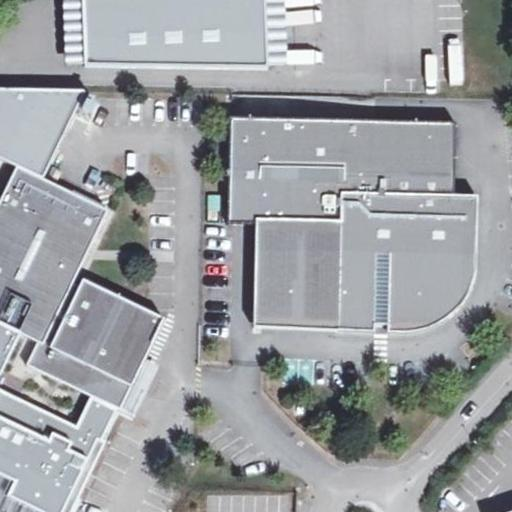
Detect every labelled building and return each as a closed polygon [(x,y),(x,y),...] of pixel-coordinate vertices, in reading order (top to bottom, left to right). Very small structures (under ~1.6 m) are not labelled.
[(79,0),(83,63),(264,62),(261,0),(79,0)] [(47,177),(88,92),(0,89),(0,159),(17,169),(46,182),(47,177)] [(250,227),(257,227),(341,230),(339,332),(375,333),(375,327),(390,328),(390,334),(407,334),(417,333),(427,330),(437,327),(446,321),(454,314),(462,306),(467,298),(472,288),(475,278),(476,267),(478,199),(456,199),(457,124),(231,119),(229,226),(250,227)] [(17,169),(0,205),(0,325),(43,347),(32,369),(118,410),(129,388),(133,390),(147,362),(166,321),(147,312),(84,282),(80,288),(75,286),(109,212),(46,182),(17,169)] [(341,230),(257,227),(255,329),(338,333),(341,230)] [(43,347),(0,325),(0,511),(70,511),(118,410),(32,369),(43,347)] [(129,388),(118,410),(136,418),(160,368),(147,362),(133,390),(129,388)]
